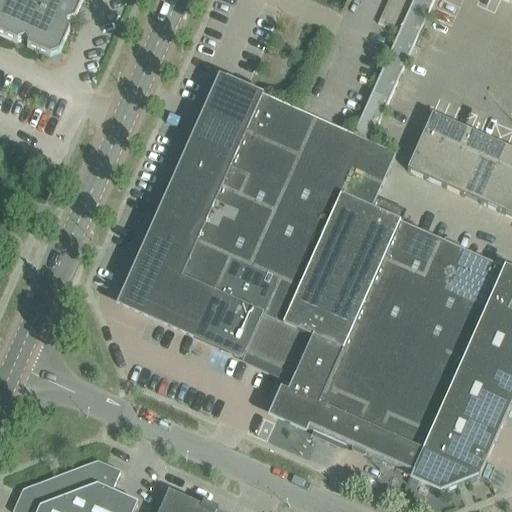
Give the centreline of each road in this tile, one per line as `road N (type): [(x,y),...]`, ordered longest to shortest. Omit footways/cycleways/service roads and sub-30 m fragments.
road 1 (unknown): [(228,461),(249,400),(245,383),(108,325),(100,310),(102,289),(258,0)]
road 2 (unclassified): [(15,365),(177,0)]
road 3 (unclassified): [(342,511),(15,365)]
